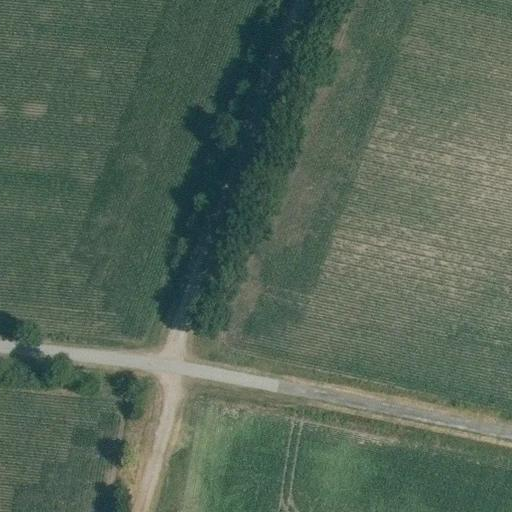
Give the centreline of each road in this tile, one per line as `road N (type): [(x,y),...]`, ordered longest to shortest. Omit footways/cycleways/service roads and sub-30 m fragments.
road 1 (track): [(297,0),(168,367),(141,511)]
road 2 (unclassified): [(0,350),(185,369),(511,437)]
